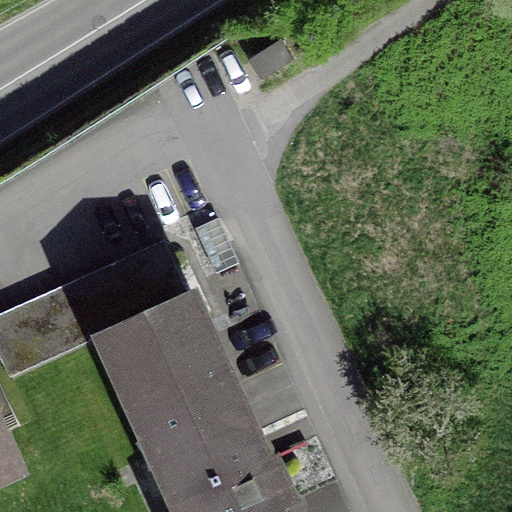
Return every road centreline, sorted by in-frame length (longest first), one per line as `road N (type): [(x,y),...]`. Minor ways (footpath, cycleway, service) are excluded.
road 1 (residential): [(387,511),(249,197)]
road 2 (residential): [(444,0),(283,116),(249,197)]
road 3 (primary): [(0,65),(120,0)]
